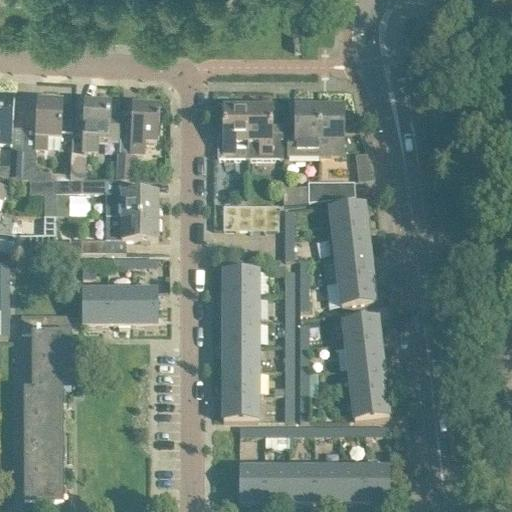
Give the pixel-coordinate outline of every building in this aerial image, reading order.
[(0,147),(11,148),(14,103),(0,102),(0,147)] [(60,142),(62,106),(38,105),(35,155),(48,155),(48,141),(60,142)] [(223,111),(223,140),(217,140),(217,163),(247,163),(247,111),(246,111),(246,105),(234,105),(234,111),(223,111)] [(295,111),(295,128),(295,144),(287,144),(287,159),(319,160),(319,147),(319,111),(313,111),(313,105),(299,105),(299,111),(295,111)] [(319,147),(319,159),(331,159),(343,159),(343,111),(338,111),(338,105),(323,105),(323,111),(319,111),(319,147)] [(118,147),(119,121),(109,121),(110,108),(86,107),(83,154),(97,155),(97,148),(107,149),(108,147),(118,147)] [(134,110),(132,136),(131,136),(130,158),(143,158),(143,146),(156,147),(158,111),(134,110)] [(271,111),(247,111),(247,163),(283,164),(283,137),(271,137),(271,111)] [(23,156),(21,184),(30,185),(56,186),(70,186),(70,178),(51,178),(51,176),(35,175),(36,156),(23,155),(23,156)] [(0,179),(21,184),(23,156),(10,156),(8,171),(0,170),(0,179)] [(86,185),(87,159),(84,159),(84,158),(71,158),(70,178),(70,186),(86,185)] [(118,185),(125,185),(134,186),(137,186),(138,162),(119,161),(118,185)] [(43,221),(55,221),(56,198),(56,186),(30,185),(29,199),(43,199),(43,221)] [(125,185),(118,185),(115,185),(86,185),(70,186),(56,186),(56,198),(105,198),(105,222),(158,222),(158,197),(125,197),(125,185)] [(319,187),(320,205),(355,201),(354,186),(319,187)] [(320,205),(319,187),(308,187),(308,190),(285,191),(284,209),(320,205)] [(332,237),(366,233),(364,208),(329,212),(332,237)] [(223,210),(223,234),(237,234),(237,210),(223,210)] [(237,210),(237,234),(251,234),(252,210),(237,210)] [(252,210),(251,234),(266,234),(265,210),(252,210)] [(279,210),(265,210),(266,234),(279,235),(279,210)] [(294,242),(294,215),(285,215),(285,242),(294,242)] [(18,240),(17,258),(27,258),(55,258),(57,245),(56,221),(55,221),(43,221),(43,239),(18,240)] [(57,245),(55,258),(81,258),(105,258),(126,257),(126,245),(158,245),(158,222),(105,222),(106,243),(105,245),(81,245),(57,245)] [(369,258),(366,233),(332,237),(335,262),(369,258)] [(294,242),(285,242),(284,265),(294,265),(294,242)] [(335,262),(338,287),(372,283),(369,258),(335,262)] [(107,273),(107,263),(82,263),(82,273),(107,273)] [(132,273),(132,263),(107,263),(107,273),(132,273)] [(132,263),(132,273),(157,273),(157,263),(132,263)] [(0,291),(9,291),(9,265),(0,264),(0,291)] [(304,265),(300,265),(300,290),(309,290),(309,265),(304,265)] [(258,276),(223,276),(223,301),(258,301),(258,276)] [(294,276),(285,276),(285,301),(294,301),(294,276)] [(338,287),(341,312),(375,308),(372,283),(338,287)] [(309,290),(300,290),(300,315),(309,315),(309,290)] [(0,314),(9,314),(9,291),(0,291),(0,314)] [(82,296),(82,330),(107,330),(107,296),(82,296)] [(107,330),(132,330),(132,296),(107,296),(107,330)] [(158,330),(158,296),(132,296),(132,330),(158,330)] [(223,301),(223,326),(258,326),(258,301),(223,301)] [(294,301),(285,301),(285,326),(294,326),(294,301)] [(0,314),(0,339),(9,339),(9,320),(9,314),(0,314)] [(63,394),(71,394),(71,320),(21,320),(21,337),(32,337),(32,393),(24,393),(24,508),(63,508),(63,394)] [(343,326),(345,351),(380,347),(377,322),(343,326)] [(258,351),(258,326),(223,326),(223,351),(258,351)] [(284,351),(294,351),(294,326),(285,326),(284,351)] [(300,355),(309,355),(309,329),(300,329),(300,355)] [(383,372),(380,347),(345,351),(348,376),(383,372)] [(258,376),(258,351),(223,351),(223,376),(258,376)] [(294,351),(284,351),(284,376),(294,376),(294,351)] [(309,355),(300,355),(299,379),(318,379),(318,377),(309,377),(309,355)] [(386,397),(383,372),(348,376),(351,401),(386,397)] [(223,376),(223,401),(258,401),(258,376),(223,376)] [(294,376),(284,376),(284,401),(294,401),(294,376)] [(318,379),(299,379),(299,401),(309,401),(318,401),(318,379)] [(388,422),(386,397),(351,401),(354,426),(388,422)] [(258,426),(258,401),(223,401),(223,426),(258,426)] [(294,401),(284,401),(284,426),(294,426),(294,401)] [(309,401),(299,401),(299,426),(309,426),(309,401)] [(239,432),(239,441),(264,441),(264,432),(239,432)] [(264,432),(264,441),(289,441),(289,432),(264,432)] [(289,432),(289,441),(314,441),(314,432),(289,432)] [(314,432),(314,441),(339,441),(339,432),(314,432)] [(339,432),(339,441),(364,441),(364,432),(339,432)] [(364,432),(364,441),(389,441),(389,432),(364,432)] [(239,508),(264,508),(264,473),(239,473),(239,508)] [(264,508),(289,508),(289,473),(264,473),(264,508)] [(289,508),(314,508),(314,473),(289,473),(289,508)] [(314,508),(339,508),(339,473),(314,473),(314,508)] [(364,473),(339,473),(339,508),(364,508),(364,473)] [(389,508),(389,492),(389,473),(364,473),(364,508),(389,508)]
